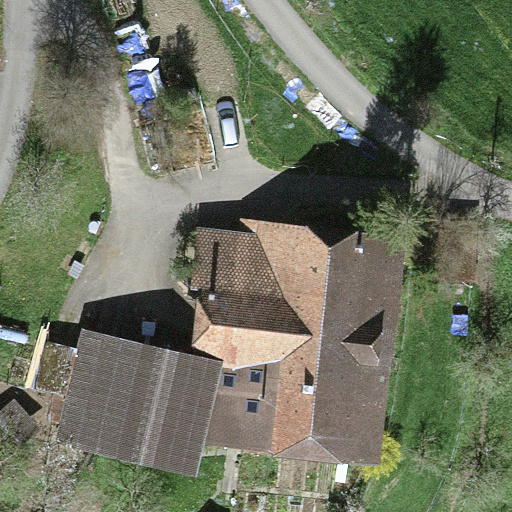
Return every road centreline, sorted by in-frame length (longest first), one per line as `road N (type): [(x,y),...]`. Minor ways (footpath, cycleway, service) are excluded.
road 1 (unclassified): [(270,0),(305,54),(402,144),(511,199)]
road 2 (unclassified): [(0,135),(17,0)]
